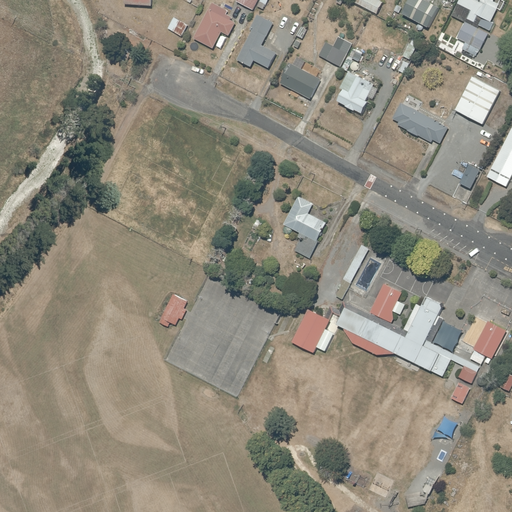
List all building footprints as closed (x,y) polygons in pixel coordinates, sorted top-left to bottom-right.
[(257,0),(237,0),(236,2),(253,10),(257,0)] [(268,0),(260,0),(257,6),(263,9),(268,0)] [(383,2),(379,0),(357,0),(356,3),(377,14),(383,2)] [(408,0),(401,15),(419,24),(416,29),(422,32),(425,27),(429,29),(439,8),(423,0),(408,0)] [(453,54),(459,40),(482,50),(490,33),(495,21),(491,20),(497,8),(501,9),(505,0),(460,0),(453,15),(465,21),(457,39),(442,31),(435,45),(453,54)] [(227,11),(212,3),(193,38),(213,49),(222,32),(229,36),(237,21),(225,15),(227,11)] [(274,23),(259,15),(253,26),(255,27),(238,59),(251,66),(255,59),(270,67),(278,52),(263,44),(274,23)] [(176,16),(168,29),(182,36),(189,23),(176,16)] [(421,40),(415,36),(410,44),(416,48),(421,40)] [(325,42),(319,56),(340,67),(351,44),(339,38),(335,47),(325,42)] [(363,53),(357,51),(353,59),(359,62),(363,53)] [(409,64),(404,61),(398,71),(404,73),(409,64)] [(321,79),(290,63),(280,83),(310,99),(321,79)] [(375,96),(370,93),(374,84),(348,71),(339,90),(343,92),(338,102),(348,107),(347,109),(354,112),(355,110),(362,114),(368,102),(366,101),(368,98),(373,100),(375,96)] [(503,89),(475,75),(457,111),(485,125),(503,89)] [(419,105),(418,108),(416,110),(401,102),(393,118),(399,122),(398,125),(431,143),(433,140),(440,144),(448,128),(444,125),(447,120),(420,105),(419,105)] [(452,109),(444,105),(441,112),(448,116),(452,109)] [(508,188),(511,179),(511,128),(491,169),(487,177),(508,188)] [(480,169),(469,164),(460,184),(471,189),(480,169)] [(315,206),(300,198),(285,225),(305,236),(296,251),(312,259),(331,225),(311,214),(315,206)] [(384,264),(362,251),(344,284),(366,297),(384,264)] [(373,309),(352,297),(339,320),(445,378),(457,355),(434,342),(448,316),(425,303),(410,329),(394,321),(408,295),(387,283),(373,309)] [(193,301),(176,292),(163,316),(180,325),(193,301)] [(486,307),(483,313),(509,326),(511,320),(486,307)] [(336,323),(311,309),(294,340),(319,353),(336,323)] [(510,331),(490,320),(475,347),(495,358),(510,331)] [(395,352),(344,326),(352,341),(375,353),(395,352)] [(484,367),(470,360),(462,375),(475,383),(484,367)] [(511,387),(511,373),(507,372),(498,391),(508,396),(511,387)] [(475,390),(460,381),(452,395),(467,404),(475,390)] [(462,420),(449,413),(440,429),(453,437),(462,420)] [(422,490),(405,493),(408,508),(425,504),(422,490)]
